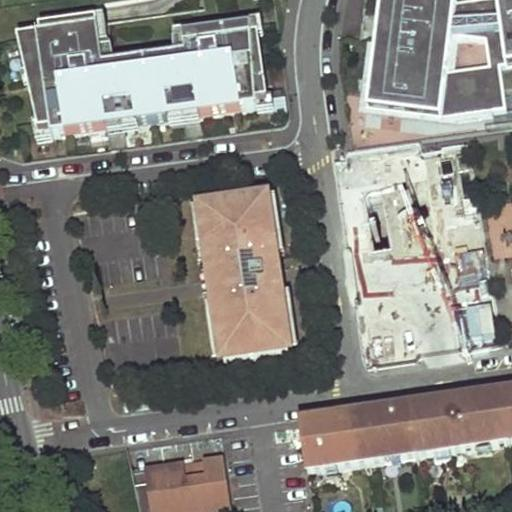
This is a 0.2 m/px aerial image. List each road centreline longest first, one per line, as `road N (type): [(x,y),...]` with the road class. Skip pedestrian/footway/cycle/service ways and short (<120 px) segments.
road 1 (residential): [(52,190),(317,152)]
road 2 (residential): [(350,395),(104,432)]
road 3 (residential): [(52,190),(104,432)]
road 4 (residential): [(317,152),(350,395)]
road 5 (residential): [(511,371),(350,395)]
road 6 (residential): [(316,0),(309,70),(317,152)]
road 7 (primary): [(29,511),(0,380)]
